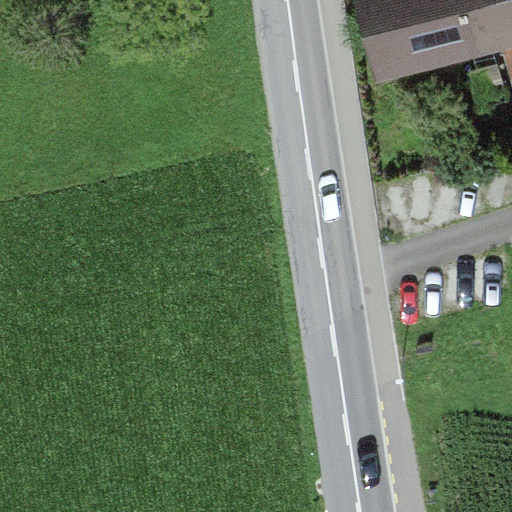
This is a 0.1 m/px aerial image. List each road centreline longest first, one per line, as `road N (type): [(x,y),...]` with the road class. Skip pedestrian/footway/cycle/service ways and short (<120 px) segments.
road 1 (secondary): [(361,511),(289,0)]
road 2 (track): [(327,273),(511,238)]
